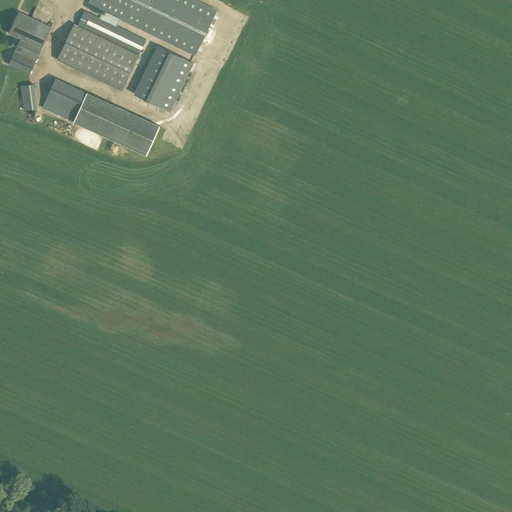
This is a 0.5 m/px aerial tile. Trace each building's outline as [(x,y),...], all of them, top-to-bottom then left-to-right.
[(88,0),(87,3),(195,56),(217,9),(197,0),(88,0)] [(84,10),(77,26),(74,24),(57,60),(122,91),(146,39),(84,10)] [(8,65),(29,74),(51,26),(19,11),(9,32),(21,38),(8,65)] [(157,44),(134,94),(170,112),(194,62),(157,44)] [(100,134),(146,155),(160,126),(114,104),(55,77),(41,107),(100,134)] [(21,86),(24,109),(37,108),(34,84),(21,86)]
